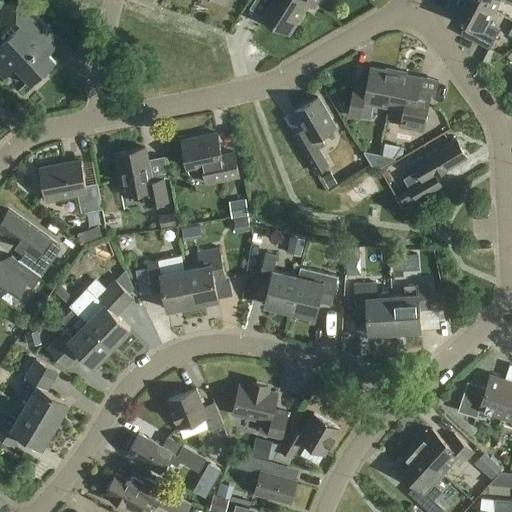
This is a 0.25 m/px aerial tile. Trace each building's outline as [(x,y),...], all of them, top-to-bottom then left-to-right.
[(54,58),(50,54),(49,53),(40,44),(53,31),(24,0),(11,0),(0,11),(0,17),(7,26),(0,32),(0,73),(4,79),(16,68),(30,82),(40,72),(41,74),(56,60),(54,58)] [(271,0),(262,16),(264,17),(286,31),(287,32),(293,22),(297,25),(298,23),(310,5),(316,8),(320,0),(271,0)] [(493,11),(472,0),(455,0),(448,14),(465,23),(459,33),(488,49),(489,50),(489,48),(499,29),(487,23),(493,11)] [(511,0),(472,0),(493,11),(498,0),(503,0),(511,4),(511,0)] [(500,54),(489,48),(489,50),(488,49),(482,60),(490,64),(500,54)] [(374,104),(389,107),(396,72),(372,67),(367,89),(355,86),(349,115),(371,120),(374,104)] [(396,72),(389,107),(404,110),(400,126),(423,131),(431,95),(418,92),(422,77),(396,72)] [(296,134),(308,155),(317,172),(329,165),(319,149),(325,146),(320,136),(322,135),(337,127),(319,96),(296,110),(306,127),(296,134)] [(269,115),(281,153),(299,148),(287,110),(269,115)] [(203,163),(204,169),(207,183),(239,177),(234,151),(221,154),(217,133),(183,140),(188,166),(203,163)] [(403,178),(417,202),(419,200),(444,186),(437,175),(469,157),(458,137),(415,161),(419,169),(403,178)] [(153,181),(146,148),(117,153),(125,195),(145,191),(148,206),(169,201),(165,179),(153,181)] [(373,165),(378,166),(380,154),(365,151),(373,165)] [(380,154),(378,166),(382,167),(395,159),(396,157),(380,154)] [(87,185),(82,160),(41,168),(46,199),(79,194),(82,213),(103,210),(99,183),(87,185)] [(336,182),(331,173),(323,178),(328,187),(336,182)] [(230,204),(232,217),(248,215),(246,202),(230,204)] [(0,231),(27,251),(20,261),(41,276),(42,276),(51,263),(39,254),(50,240),(50,239),(10,211),(0,224),(0,231)] [(213,211),(196,215),(199,226),(216,222),(213,211)] [(161,226),(175,224),(173,213),(159,215),(161,226)] [(236,233),(250,231),(248,218),(234,220),(236,233)] [(98,226),(89,229),(93,239),(102,236),(98,226)] [(303,240),(287,236),(285,245),(288,246),(286,253),(300,256),(303,240)] [(202,267),(187,270),(194,304),(220,299),(216,280),(227,278),(221,249),(199,253),(202,267)] [(365,253),(365,266),(379,265),(378,252),(365,253)] [(266,305),(291,311),(299,276),(298,276),(274,270),(278,256),(266,253),(260,278),(272,281),(266,305)] [(20,293),(27,284),(33,288),(41,276),(20,261),(13,256),(7,265),(0,260),(0,259),(0,294),(1,296),(9,285),(20,293)] [(194,304),(187,270),(162,275),(160,261),(147,264),(148,268),(150,280),(153,293),(165,291),(169,310),(194,304)] [(299,276),(291,311),(316,316),(320,301),(332,303),(339,276),(300,267),(298,276),(299,276)] [(135,270),(137,283),(150,280),(148,268),(135,270)] [(74,301),(70,305),(72,308),(88,323),(114,348),(132,329),(117,315),(126,306),(123,304),(131,296),(128,294),(134,288),(126,270),(115,280),(114,280),(106,288),(97,297),(87,287),(74,301)] [(370,334),(397,332),(394,295),(376,297),(375,282),(354,284),(356,314),(368,313),(370,334)] [(394,295),(397,332),(421,330),(419,309),(431,308),(429,284),(403,286),(404,295),(394,295)] [(50,349),(65,364),(72,358),(74,360),(81,352),(96,366),(114,348),(88,323),(72,308),(61,319),(70,328),(63,335),(56,343),(50,349)] [(29,346),(41,343),(38,330),(26,333),(29,346)] [(31,393),(23,406),(57,426),(70,403),(48,390),(55,378),(59,372),(37,360),(21,387),(31,393)] [(479,410),(501,418),(511,386),(511,364),(510,364),(505,380),(490,375),(486,387),(468,381),(458,411),(477,417),(479,410)] [(283,437),(289,412),(275,409),(279,393),(269,391),(270,384),(248,380),(247,386),(241,384),(234,413),(263,420),(260,432),(283,437)] [(511,386),(501,418),(511,421),(511,386)] [(204,407),(197,389),(169,400),(181,429),(208,418),(213,430),(225,425),(215,403),(204,407)] [(57,426),(23,406),(16,419),(8,414),(3,423),(1,422),(0,422),(0,437),(15,446),(21,436),(44,449),(57,426)] [(326,455),(341,429),(315,414),(303,434),(293,428),(280,450),(291,457),(301,440),(326,455)] [(434,429),(416,449),(442,473),(453,461),(459,467),(474,451),(456,434),(448,443),(434,429)] [(140,434),(128,455),(161,474),(173,452),(183,458),(189,448),(168,436),(162,446),(140,434)] [(267,459),(267,458),(272,459),(280,444),(272,442),(272,441),(256,437),(251,455),(267,459)] [(442,473),(416,449),(398,467),(417,485),(409,493),(429,511),(441,511),(444,509),(425,491),(442,473)] [(292,504),(298,481),(272,474),(275,463),(241,454),(237,468),(260,474),(255,494),(292,504)] [(156,507),(158,504),(161,500),(161,498),(167,488),(145,477),(140,487),(126,479),(117,474),(105,496),(133,511),(140,511),(146,501),(156,507)] [(205,497),(213,483),(201,476),(193,490),(205,497)] [(226,497),(229,484),(220,481),(216,494),(226,497)] [(184,511),(190,503),(182,499),(166,490),(161,498),(161,500),(158,504),(171,511),(184,511)] [(210,510),(218,511),(225,511),(229,499),(214,495),(210,510)] [(251,502),(232,496),(231,500),(250,505),(251,502)] [(511,511),(511,500),(495,499),(493,511),(511,511)]
